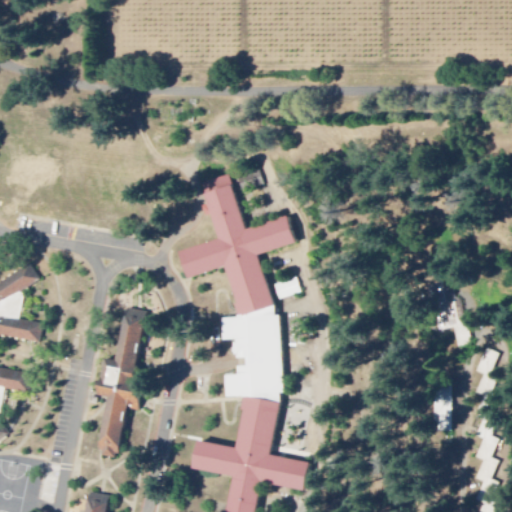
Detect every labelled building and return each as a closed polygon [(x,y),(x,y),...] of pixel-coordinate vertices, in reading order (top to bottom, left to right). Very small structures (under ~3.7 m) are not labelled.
[(250,190),(265,184),(260,170),(245,176),(250,190)] [(205,184),(237,173),(254,226),(292,215),(301,239),(265,256),(286,310),(291,401),(279,454),(318,464),(310,493),(272,485),(266,511),(230,511),(237,476),(199,469),(204,439),(240,445),(246,394),(232,396),(230,373),(245,374),(242,341),(225,341),(227,317),(244,318),(229,267),(192,280),(182,251),(222,238),(205,184)] [(0,443),(12,436),(1,416),(11,388),(33,390),(35,375),(0,367),(0,354),(3,336),(42,342),(46,327),(23,321),(28,290),(43,280),(30,264),(0,284),(0,443)] [(440,332),(459,328),(461,338),(458,338),(460,348),(472,346),(464,305),(448,309),(444,286),(431,289),(440,332)] [(129,310),(151,313),(141,376),(154,377),(147,408),(135,405),(126,458),(106,455),(115,397),(104,393),(111,357),(121,359),(129,310)] [(479,374),(486,377),(478,395),(488,399),(505,357),(489,350),(479,374)] [(455,387),(439,387),(437,432),(453,433),(455,387)] [(499,423),(487,418),(479,438),(486,441),(478,460),(486,464),(478,482),(486,485),(478,502),(486,505),(482,511),(498,511),(501,505),(493,502),(501,484),(494,482),(502,464),(494,460),(502,441),(493,438),(499,423)] [(92,511),(96,493),(117,498),(114,511),(92,511)]
